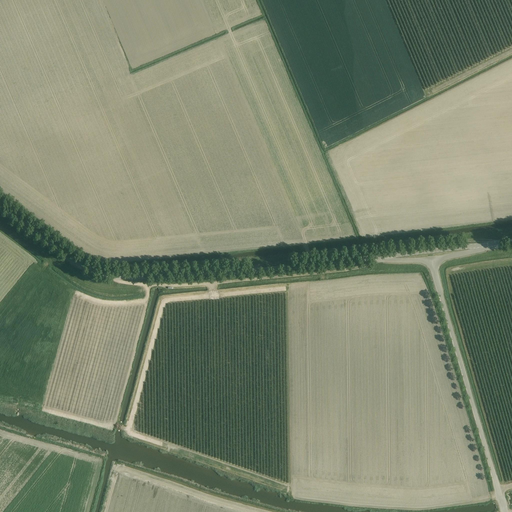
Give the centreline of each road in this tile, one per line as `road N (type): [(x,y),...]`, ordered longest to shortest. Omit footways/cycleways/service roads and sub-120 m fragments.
road 1 (track): [(382,257),(327,273),(104,290),(72,277),(0,222)]
road 2 (tertiary): [(382,257),(115,277),(67,257),(0,206)]
road 3 (unclassified): [(504,511),(432,261)]
road 4 (track): [(491,244),(376,247),(249,271)]
